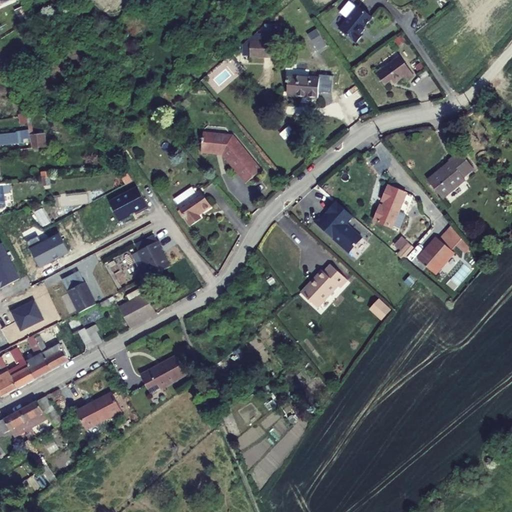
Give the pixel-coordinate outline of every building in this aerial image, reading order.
[(357,1),(337,23),(354,38),(360,31),(359,29),(363,25),(361,23),(370,13),(357,1)] [(401,29),(394,34),(399,39),(405,34),(401,29)] [(278,39),(252,40),(253,56),(279,55),(278,39)] [(402,54),(378,70),(386,82),(393,78),(395,80),(405,73),(408,78),(415,72),(402,54)] [(328,74),(296,73),(295,89),(316,90),(316,94),(326,95),(328,74)] [(18,116),(20,125),(27,124),(25,114),(18,116)] [(48,124),(36,126),(37,134),(38,143),(51,141),(48,124)] [(36,126),(0,131),(0,141),(24,138),(24,136),(37,134),(36,126)] [(231,149),(254,181),(269,171),(244,134),(241,136),(239,133),(235,132),(232,134),(230,132),(220,130),(214,134),(211,149),(224,151),(225,151),(226,150),(227,149),(227,148),(231,149)] [(427,181),(442,199),(465,181),(463,178),(474,170),(460,152),(449,161),(450,163),(427,181)] [(55,166),(47,167),(48,174),(56,173),(55,166)] [(56,173),(48,174),(49,182),(57,181),(56,173)] [(3,180),(0,180),(0,206),(6,206),(5,197),(14,196),(13,187),(15,187),(17,185),(19,183),(19,181),(19,179),(19,178),(3,180)] [(405,216),(398,213),(406,194),(388,187),(382,202),(385,203),(383,208),(380,207),(374,221),(392,229),(393,227),(399,230),(405,216)] [(211,214),(210,212),(223,204),(213,188),(200,195),(196,189),(184,196),(199,221),(211,214)] [(354,217),(337,202),(328,213),(329,215),(325,219),(322,216),(316,223),(351,254),(364,239),(348,225),(354,217)] [(36,213),(42,227),(49,225),(43,210),(36,213)] [(153,243),(150,236),(131,245),(135,252),(153,243)] [(436,275),(455,253),(437,238),(418,260),(436,275)] [(41,242),(12,257),(23,275),(51,260),(41,242)] [(159,250),(155,242),(153,243),(135,252),(147,278),(166,268),(157,251),(159,250)] [(409,244),(398,256),(404,261),(414,249),(409,244)] [(302,294),(317,309),(338,286),(340,288),(347,280),(330,265),(324,272),(321,269),(315,276),(318,278),(302,294)] [(59,282),(64,292),(82,283),(77,273),(59,282)] [(300,292),(302,294),(318,278),(315,276),(300,292)] [(93,305),(82,283),(64,292),(75,314),(93,305)] [(137,298),(127,304),(138,324),(163,310),(152,290),(150,291),(146,285),(133,292),(137,298)] [(374,306),(385,316),(390,309),(379,300),(374,306)] [(61,304),(26,323),(32,336),(41,332),(48,328),(67,319),(61,304)] [(370,310),(381,320),(385,316),(374,306),(370,310)] [(0,352),(32,336),(26,323),(4,334),(0,325),(0,352)] [(104,323),(94,329),(100,339),(103,345),(111,341),(105,331),(108,329),(104,323)] [(94,329),(93,326),(86,329),(94,343),(100,339),(94,329)] [(41,332),(50,348),(60,367),(76,359),(66,340),(57,345),(48,328),(41,332)] [(32,366),(21,373),(28,386),(44,377),(37,364),(27,346),(20,349),(26,360),(29,359),(32,366)] [(49,357),(37,364),(44,377),(60,367),(50,348),(46,350),(49,357)] [(146,374),(156,392),(181,379),(180,377),(190,372),(181,355),(146,374)] [(15,375),(3,382),(10,395),(28,386),(21,373),(17,366),(12,368),(15,375)] [(91,428),(126,409),(116,392),(81,411),(91,428)] [(50,396),(41,400),(48,412),(52,418),(59,426),(67,421),(50,396)] [(41,400),(25,409),(35,426),(52,418),(48,412),(41,400)] [(0,422),(0,423),(6,434),(14,430),(18,437),(32,429),(33,431),(37,429),(35,426),(25,409),(0,422)] [(32,435),(33,440),(41,436),(37,429),(33,431),(34,432),(32,435)] [(0,451),(4,458),(9,454),(0,439),(0,438),(1,438),(0,436),(0,451)]
